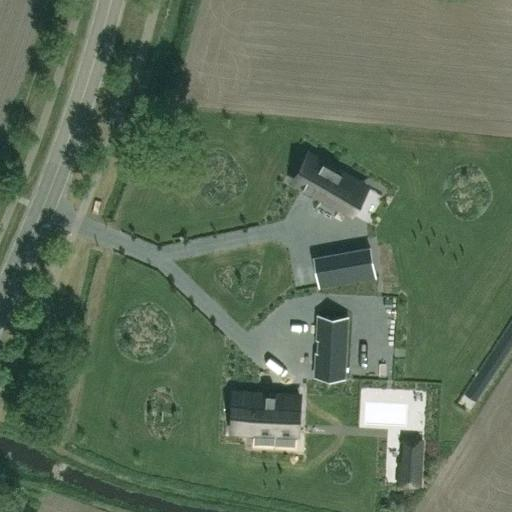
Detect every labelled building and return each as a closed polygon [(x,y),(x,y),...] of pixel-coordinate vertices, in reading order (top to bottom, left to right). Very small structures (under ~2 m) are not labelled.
[(309,153),(293,181),(303,186),(302,187),(303,188),(304,187),(310,190),(310,191),(311,192),(311,191),(337,206),(337,205),(351,213),(366,187),(352,179),(353,178),(309,153)] [(370,248),(315,257),(320,285),(375,276),(370,248)] [(317,352),(315,376),(344,377),(347,317),(319,315),(317,339),(320,339),(320,352),(317,352)] [(235,391),(233,430),(255,431),(255,424),(297,426),(299,395),(276,393),(276,392),(275,392),(275,393),(267,393),(267,392),(266,392),(266,393),(235,391)] [(400,463),(399,483),(419,484),(421,440),(405,439),(403,463),(400,463)]
